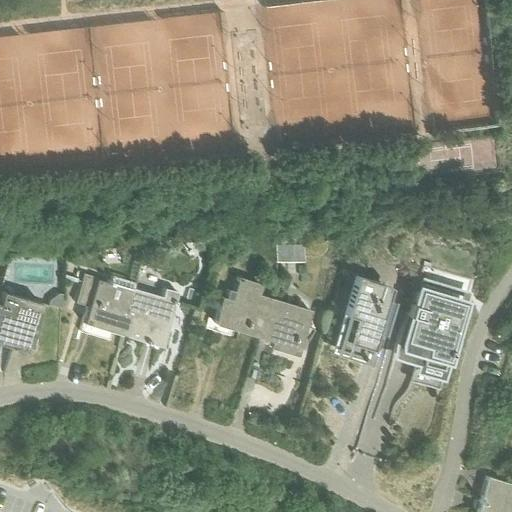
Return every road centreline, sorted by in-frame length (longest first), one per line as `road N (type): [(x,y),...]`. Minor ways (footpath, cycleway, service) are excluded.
road 1 (residential): [(0,399),(57,387),(232,437),(379,511)]
road 2 (residential): [(511,278),(486,313),(436,511)]
road 3 (unknown): [(330,487),(375,361)]
